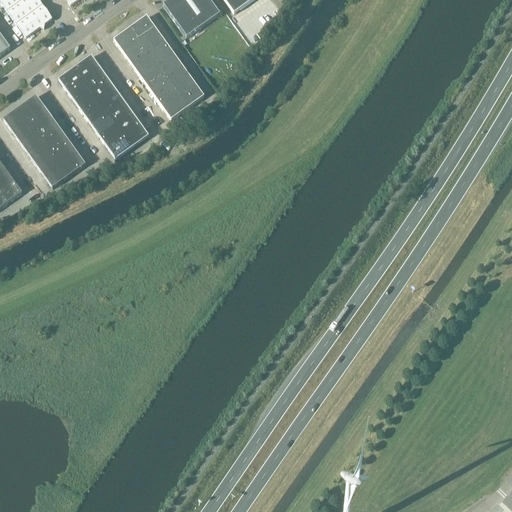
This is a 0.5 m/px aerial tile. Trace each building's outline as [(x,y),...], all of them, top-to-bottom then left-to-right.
[(0,0),(0,4),(7,14),(25,0),(0,0)] [(25,0),(7,14),(16,27),(42,8),(36,0),(25,0)] [(219,17),(207,0),(172,0),(163,7),(186,41),(219,17)] [(221,0),(234,16),(256,0),(221,0)] [(42,8),(16,27),(25,40),(51,21),(42,8)] [(113,43),(171,123),(204,99),(146,19),(113,43)] [(2,40),(0,41),(0,57),(10,51),(2,40)] [(58,83),(115,163),(148,139),(91,59),(58,83)] [(3,122),(19,145),(52,191),(85,167),(36,99),(3,122)] [(0,211),(22,196),(0,165),(0,211)]
